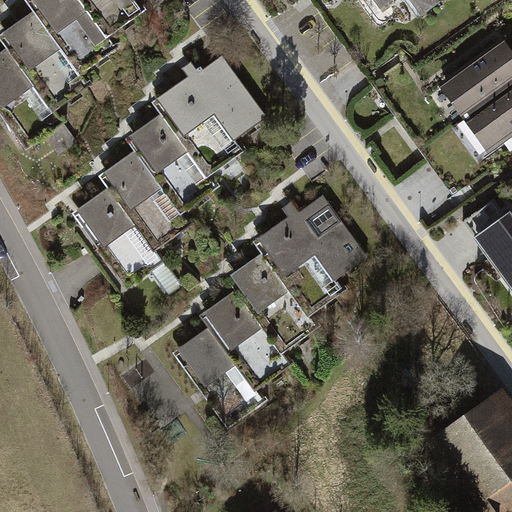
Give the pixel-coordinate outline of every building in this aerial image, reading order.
[(78,0),(25,0),(33,11),(52,38),(88,12),(106,37),(140,13),(134,2),(132,0),(84,0),(81,3),(78,0)] [(370,0),(379,12),(395,0),(406,0),(419,17),(443,0),(370,0)] [(33,11),(0,34),(0,38),(6,47),(26,76),(61,51),(79,76),(116,50),(106,37),(88,12),(52,38),(33,11)] [(511,52),(502,39),(436,87),(459,120),(511,82),(511,52)] [(6,47),(0,50),(0,106),(35,81),(54,108),(86,86),(79,76),(61,51),(26,76),(6,47)] [(269,119),(222,53),(199,68),(192,58),(180,67),(186,76),(150,101),(159,114),(177,140),(211,116),(232,146),(269,119)] [(0,106),(0,118),(23,154),(64,127),(54,108),(35,81),(0,106)] [(511,82),(459,120),(486,157),(511,137),(511,82)] [(159,114),(123,140),(152,180),(185,157),(203,181),(239,154),(232,146),(211,116),(177,140),(159,114)] [(132,155),(104,176),(106,179),(128,208),(161,184),(180,210),(208,190),(203,181),(185,157),(152,180),(132,155)] [(106,179),(61,209),(90,252),(134,221),(154,250),(188,226),(180,210),(161,184),(128,208),(106,179)] [(495,196),(466,217),(505,273),(511,268),(511,211),(506,204),(502,206),(495,196)] [(288,219),(254,243),(261,253),(282,282),(315,259),(333,283),(367,258),(322,197),(296,216),(289,206),(282,211),(288,219)] [(90,252),(124,298),(168,269),(154,250),(134,221),(90,252)] [(261,253),(224,279),(234,293),(255,320),(287,296),(306,321),(341,294),(333,283),(315,259),(282,282),(261,253)] [(234,293),(202,317),(207,324),(231,354),(263,330),(282,354),(313,330),(306,321),(287,296),(255,320),(234,293)] [(207,324),(171,352),(200,390),(236,362),(256,388),(288,364),(282,354),(263,330),(231,354),(207,324)] [(200,390),(229,428),(264,402),(256,388),(236,362),(200,390)] [(511,511),(511,402),(502,390),(426,446),(454,484),(444,492),(459,511),(511,511)]
